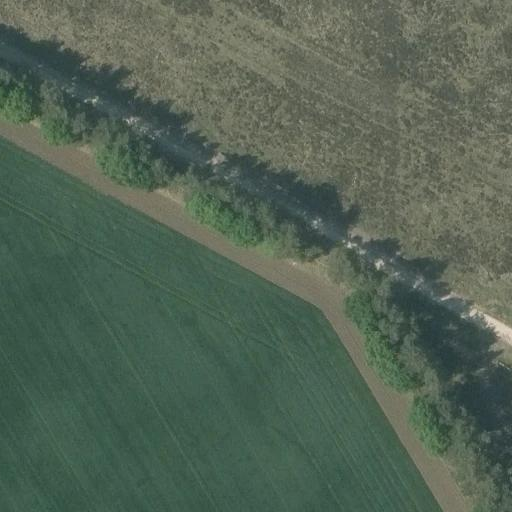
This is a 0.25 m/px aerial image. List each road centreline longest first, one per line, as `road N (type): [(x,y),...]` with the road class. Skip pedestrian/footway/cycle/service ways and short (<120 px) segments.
road 1 (track): [(511,335),(0,52)]
road 2 (track): [(489,322),(494,397),(511,445)]
